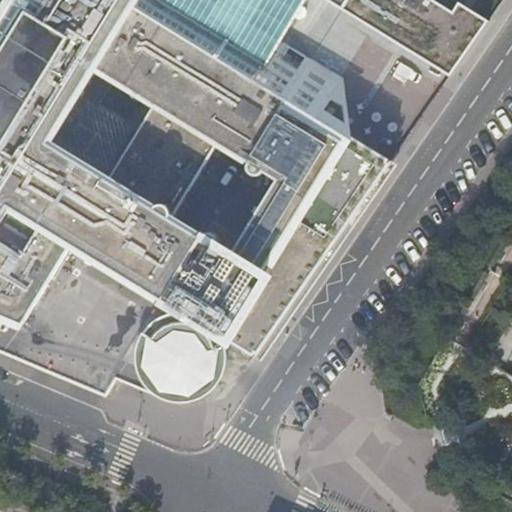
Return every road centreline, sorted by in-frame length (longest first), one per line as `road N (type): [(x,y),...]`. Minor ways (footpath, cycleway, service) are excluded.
road 1 (residential): [(219,486),(511,45)]
road 2 (residential): [(219,486),(0,399)]
